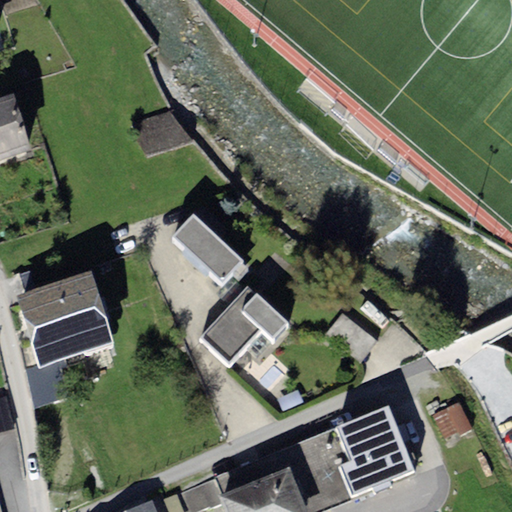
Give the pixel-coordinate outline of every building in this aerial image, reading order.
[(13,94),(0,97),(0,159),(31,150),(13,94)] [(170,110),(131,123),(149,157),(193,144),(170,110)] [(182,254),(194,266),(219,239),(193,215),(172,237),(185,250),(182,254)] [(244,263),(219,239),(194,266),(208,279),(211,275),(223,285),(244,263)] [(113,344),(89,273),(53,285),(77,356),(113,344)] [(77,356),(53,285),(17,297),(41,368),(77,356)] [(249,287),(199,338),(229,367),(263,332),(273,341),(288,325),(249,287)] [(342,312),(326,332),(362,360),(378,340),(342,312)] [(433,416),(448,444),(474,431),(460,403),(433,416)] [(350,463),(339,468),(352,501),(363,496),(416,475),(404,444),(397,427),(389,408),(336,430),(350,463)] [(397,427),(404,444),(412,441),(405,424),(397,427)] [(290,468),(307,511),(325,511),(352,501),(339,468),(350,463),(336,430),(326,434),(283,451),(270,456),(277,474),(290,468)] [(277,474),(219,497),(224,511),(307,511),(290,468),(277,474)] [(157,511),(153,501),(126,511),(157,511)]
